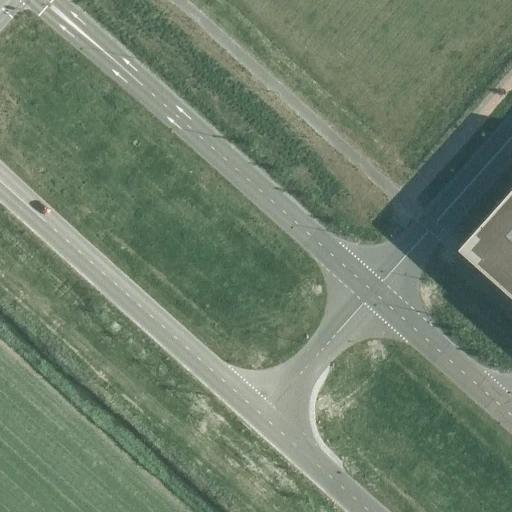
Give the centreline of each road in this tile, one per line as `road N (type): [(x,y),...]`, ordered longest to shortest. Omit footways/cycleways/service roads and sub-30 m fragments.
road 1 (unclassified): [(371,293),(63,19)]
road 2 (unclassified): [(0,181),(261,418)]
road 3 (unclassified): [(511,416),(371,293)]
road 4 (unclassified): [(261,418),(371,293)]
road 5 (unclassified): [(261,418),(365,511)]
road 6 (unclassified): [(511,134),(431,225)]
